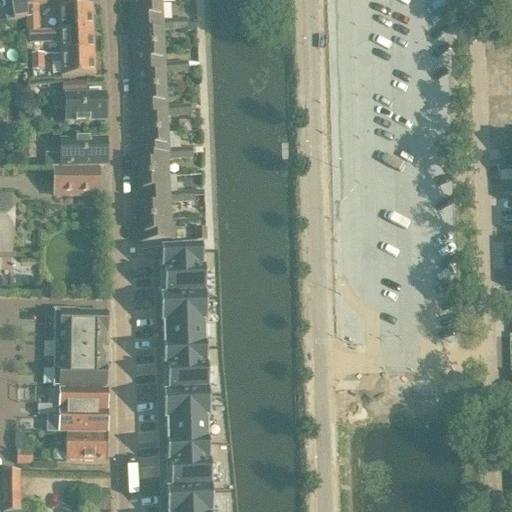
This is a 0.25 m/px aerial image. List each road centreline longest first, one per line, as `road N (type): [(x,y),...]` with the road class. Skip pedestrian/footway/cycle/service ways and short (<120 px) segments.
road 1 (unclassified): [(492,511),(472,0)]
road 2 (unclassified): [(327,511),(309,0)]
road 3 (unclassified): [(122,511),(112,0)]
